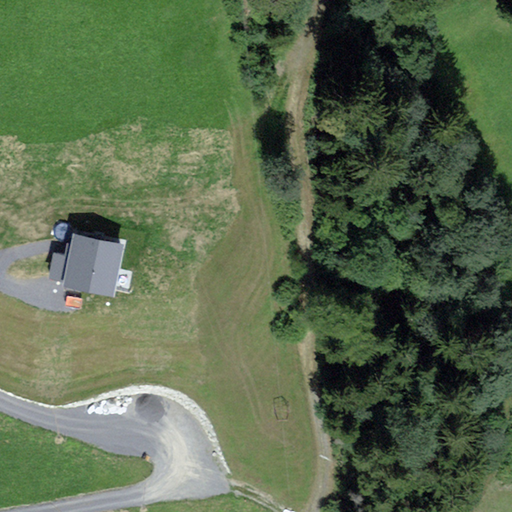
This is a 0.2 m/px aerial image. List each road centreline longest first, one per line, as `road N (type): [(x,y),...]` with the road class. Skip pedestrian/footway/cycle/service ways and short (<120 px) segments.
road 1 (track): [(311,511),(327,470),(326,441),(311,395),(291,125),(318,0)]
road 2 (residential): [(0,401),(158,449),(169,460),(161,487),(48,511)]
road 3 (track): [(511,373),(463,511)]
road 4 (track): [(170,477),(235,489),(284,511)]
